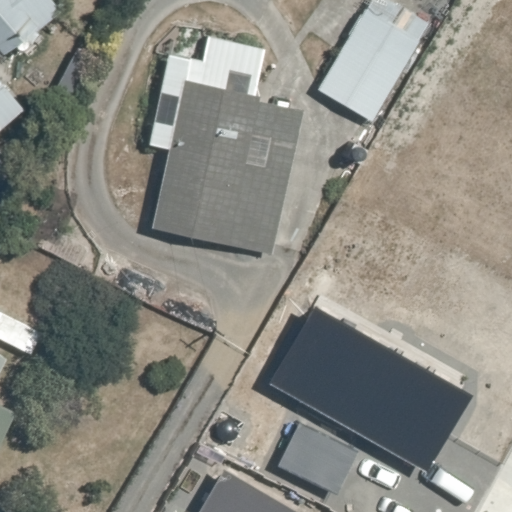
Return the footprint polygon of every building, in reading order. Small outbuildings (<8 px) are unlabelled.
[(0,0),(0,129),(23,109),(0,84),(0,52),(55,4),(51,0),(0,0)] [(318,90),(373,122),(421,41),(365,9),(318,90)] [(150,143),(170,147),(153,230),(273,254),(304,107),(253,96),(263,48),(205,36),(200,60),(168,54),(150,143)] [(355,350),(402,266),(337,229),(289,314),(355,350)] [(0,352),(0,380),(11,358),(0,352)] [(0,440),(13,413),(0,407),(0,440)]
